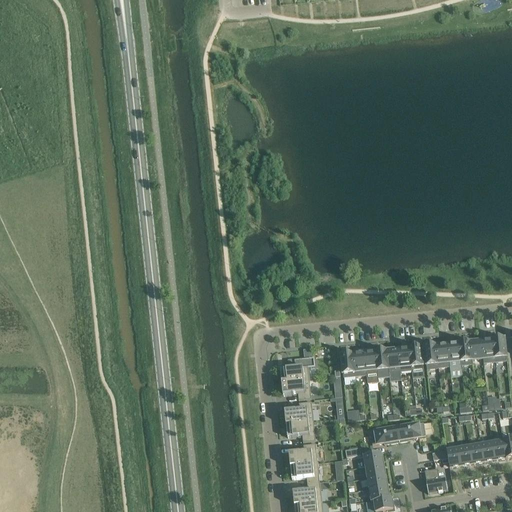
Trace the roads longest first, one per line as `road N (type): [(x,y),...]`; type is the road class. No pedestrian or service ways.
road 1 (secondary): [(178,511),(121,0)]
road 2 (residential): [(276,511),(263,338),(511,310)]
